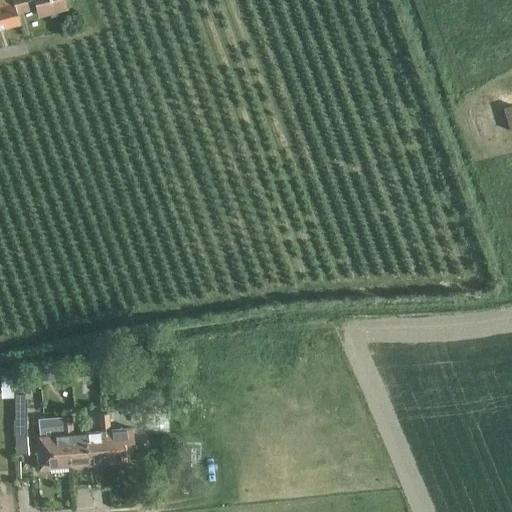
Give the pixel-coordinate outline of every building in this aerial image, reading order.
[(0,0),(0,28),(19,23),(16,12),(37,7),(39,15),(66,8),(63,0),(0,0)] [(67,365),(69,380),(103,374),(100,359),(67,365)] [(203,420),(202,394),(179,396),(181,421),(203,420)] [(100,431),(76,433),(77,439),(85,438),(88,465),(106,464),(104,444),(106,444),(104,423),(108,422),(107,414),(98,414),(100,431)] [(61,418),(61,426),(66,426),(70,467),(88,465),(85,438),(77,439),(76,433),(71,434),(70,417),(61,418)] [(104,444),(106,464),(125,462),(125,461),(134,460),(132,428),(109,431),(108,422),(104,423),(106,444),(104,444)] [(66,426),(61,426),(62,435),(36,437),(38,469),(51,468),(70,467),(66,426)]
